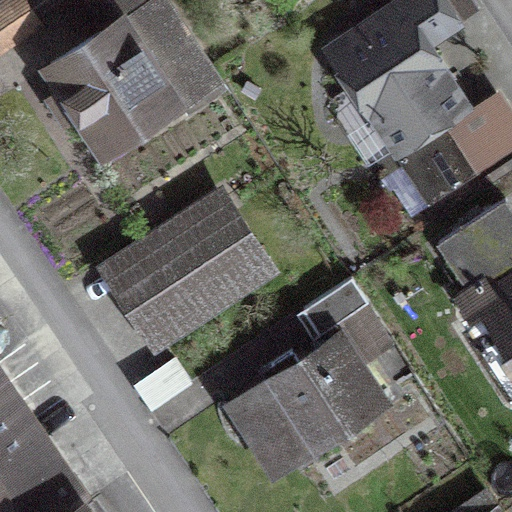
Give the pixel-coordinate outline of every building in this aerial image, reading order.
[(213,0),(0,0),(0,25),(13,44),(77,0),(141,0),(70,49),(145,157),(265,74),(213,0)] [(446,14),(437,0),(400,0),(403,4),(385,15),(337,47),(400,143),(463,102),(417,33),(446,14)] [(400,153),(428,195),(511,139),(511,137),(486,97),(400,153)] [(315,252),(263,177),(142,260),(195,336),(315,252)] [(511,207),(505,198),(438,240),(511,359),(511,207)] [(440,371),(398,307),(297,373),(339,437),(440,371)] [(96,511),(86,495),(0,363),(0,511),(96,511)]
